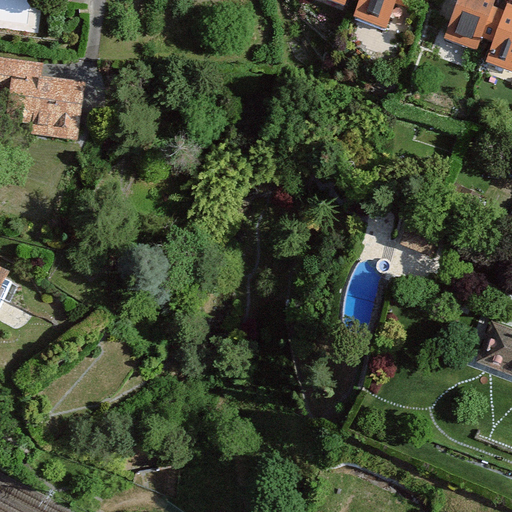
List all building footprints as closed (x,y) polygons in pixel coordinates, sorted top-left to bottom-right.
[(331,0),(343,5),(344,0),(366,0),(360,17),(384,27),(395,0),(409,6),(411,0),(331,0)] [(496,0),(461,0),(447,40),(478,51),(483,36),(497,41),(489,63),(511,70),(511,6),(510,6),(507,14),(493,9),(496,0)] [(44,67),(0,62),(0,106),(11,108),(9,125),(78,133),(83,84),(42,80),(44,67)] [(446,233),(415,221),(405,247),(436,259),(446,233)] [(511,329),(495,323),(480,363),(511,375),(511,371),(511,329)]
